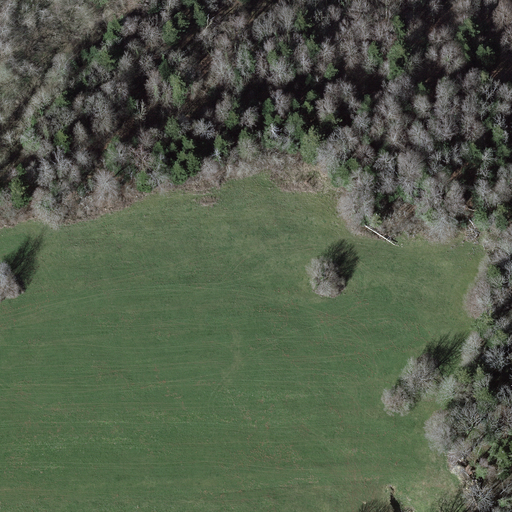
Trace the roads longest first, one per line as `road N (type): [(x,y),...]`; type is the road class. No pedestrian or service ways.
road 1 (track): [(0,178),(122,135),(282,99),(511,69)]
road 2 (track): [(122,0),(75,42),(0,150)]
